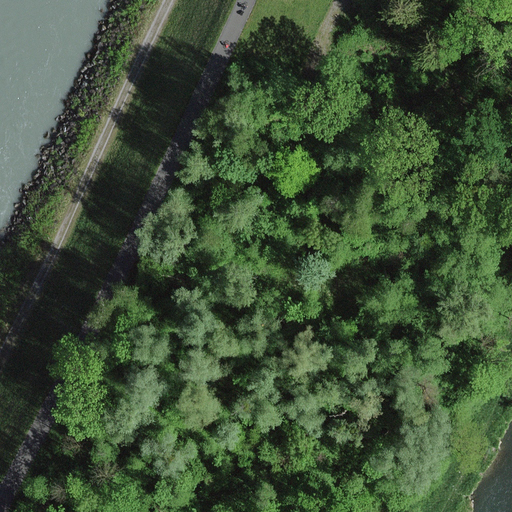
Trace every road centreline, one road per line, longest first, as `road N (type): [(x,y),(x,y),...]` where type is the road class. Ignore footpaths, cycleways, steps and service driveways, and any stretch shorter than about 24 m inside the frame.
road 1 (track): [(1,511),(250,0)]
road 2 (track): [(170,0),(0,332)]
